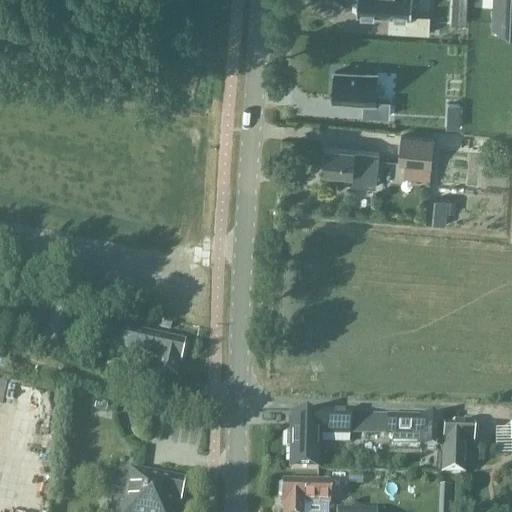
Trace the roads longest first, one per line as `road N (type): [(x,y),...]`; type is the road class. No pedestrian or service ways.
road 1 (tertiary): [(236,401),(260,0)]
road 2 (unclassified): [(236,401),(511,409)]
